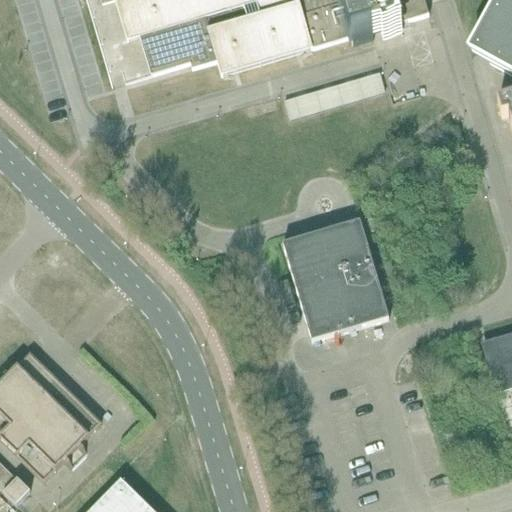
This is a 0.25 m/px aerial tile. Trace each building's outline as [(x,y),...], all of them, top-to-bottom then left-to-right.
[(127,49),(141,45),(151,79),(191,67),(203,64),(204,67),(192,71),(192,73),(217,65),(221,80),(231,77),(236,76),(238,75),(295,58),(298,57),(305,55),(371,35),(376,34),(380,33),(412,23),(421,21),(429,18),(426,8),(423,0),(99,0),(104,13),(115,9),(126,47),(127,49)] [(511,0),(505,0),(470,66),(511,88),(511,80),(496,72),(511,43),(511,0)] [(511,43),(496,72),(511,80),(511,101),(497,106),(502,121),(509,119),(511,130),(511,43)] [(284,104),(290,123),(385,95),(380,76),(284,104)] [(378,232),(375,220),(374,220),(366,223),(370,235),(378,233),(378,232)] [(307,240),(283,248),(293,281),(295,290),(301,309),(307,329),(309,338),(312,346),(334,339),(339,338),(389,323),(360,225),(333,233),(307,240)] [(511,337),(488,344),(487,345),(495,372),(511,367),(511,337)] [(73,469),(72,468),(70,467),(81,456),(84,458),(87,455),(81,449),(91,438),(101,428),(55,382),(45,373),(30,358),(9,379),(3,373),(0,375),(0,376),(2,379),(0,380),(0,443),(44,486),(64,466),(70,472),(73,469)] [(511,392),(511,367),(495,372),(489,374),(496,397),(511,392)] [(3,497),(16,510),(30,495),(17,483),(0,466),(0,492),(4,496),(3,497)] [(148,511),(121,485),(94,511),(148,511)]
